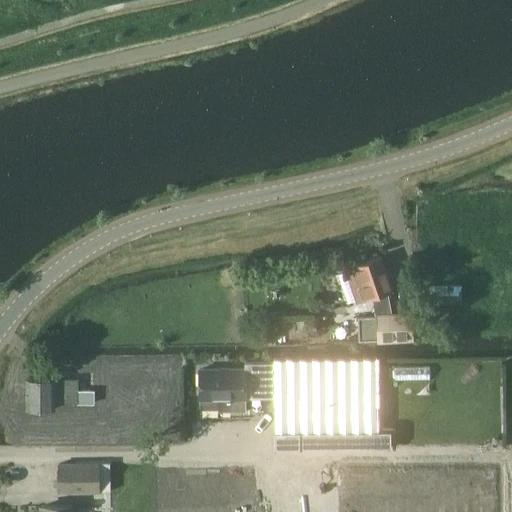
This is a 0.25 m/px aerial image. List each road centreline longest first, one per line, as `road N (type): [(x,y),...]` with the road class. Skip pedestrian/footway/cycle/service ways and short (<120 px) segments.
road 1 (tertiary): [(0,330),(49,275),(101,240),(153,220),(383,169),(511,123)]
road 2 (unclassified): [(0,90),(266,22),(320,0)]
road 3 (track): [(170,0),(0,44)]
